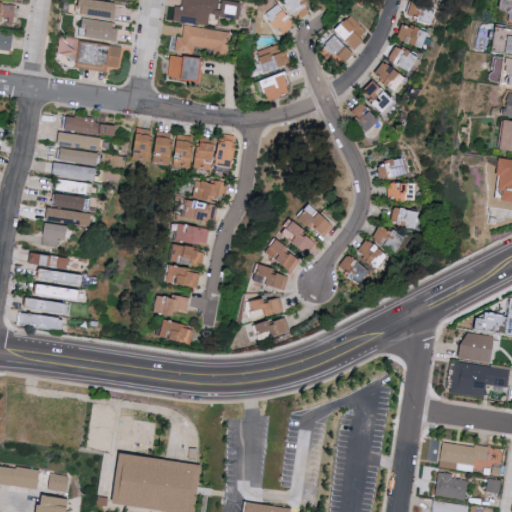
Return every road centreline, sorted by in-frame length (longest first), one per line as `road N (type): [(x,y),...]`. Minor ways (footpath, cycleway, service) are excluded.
road 1 (secondary): [(0,351),(246,377),(322,359),(426,309)]
road 2 (residential): [(137,104),(254,123),(311,108),(359,75),(396,0)]
road 3 (residential): [(319,289),(359,224),(362,190),(303,37),(322,26)]
road 4 (residential): [(0,270),(43,0)]
road 5 (residential): [(397,511),(426,309)]
road 6 (residential): [(254,123),(245,190),(210,311)]
road 7 (residential): [(0,82),(137,104)]
